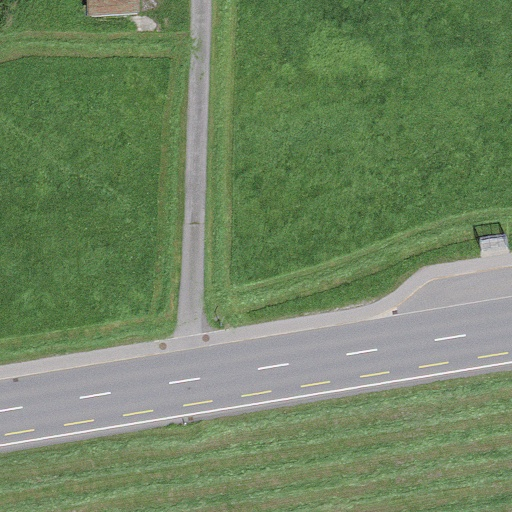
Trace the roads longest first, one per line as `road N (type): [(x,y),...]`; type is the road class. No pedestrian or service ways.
road 1 (secondary): [(511,329),(0,411)]
road 2 (track): [(186,381),(197,0)]
